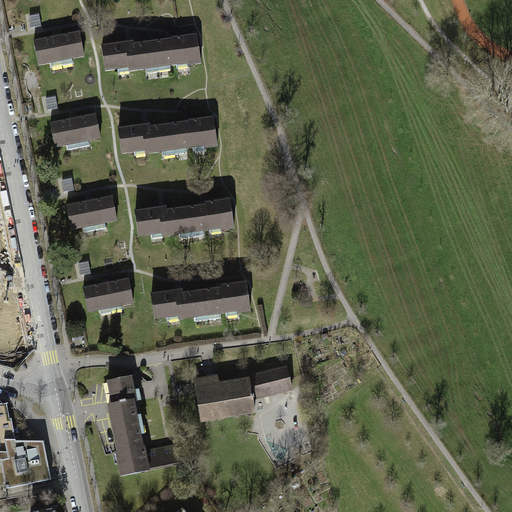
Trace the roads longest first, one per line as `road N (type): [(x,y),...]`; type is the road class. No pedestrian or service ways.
road 1 (residential): [(0,103),(55,388)]
road 2 (track): [(377,0),(511,129)]
road 3 (residential): [(55,388),(82,511)]
